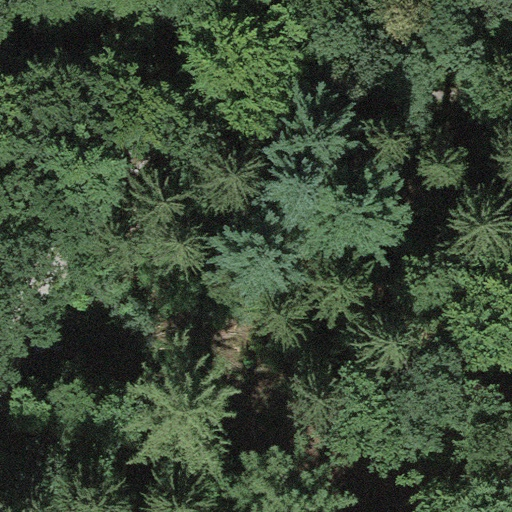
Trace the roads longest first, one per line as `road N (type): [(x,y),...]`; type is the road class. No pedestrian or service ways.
road 1 (track): [(0,369),(85,205),(147,147),(218,101),(511,102)]
road 2 (track): [(218,101),(319,0)]
